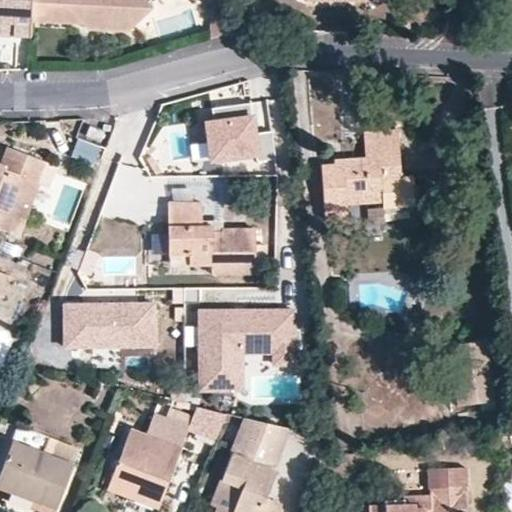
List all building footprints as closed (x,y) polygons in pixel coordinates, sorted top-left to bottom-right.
[(13,35),(30,36),(31,21),(31,11),(31,0),(0,0),(0,21),(13,22),(13,35)] [(31,0),(31,11),(73,13),(82,24),(87,29),(127,31),(152,7),(146,0),(31,0)] [(31,11),(31,21),(82,24),(73,13),(31,11)] [(222,35),(225,16),(212,12),(209,39),(222,35)] [(0,34),(13,35),(13,22),(0,21),(0,34)] [(219,128),(208,129),(212,165),(274,158),(271,132),(258,134),(254,107),(217,111),(219,128)] [(104,145),(108,134),(90,127),(86,138),(104,145)] [(348,208),(383,206),(384,212),(417,210),(414,181),(403,181),(399,134),(364,136),(366,162),(322,165),(326,224),(349,223),(348,208)] [(0,163),(0,229),(7,232),(27,182),(35,185),(44,163),(8,150),(2,165),(0,163)] [(35,185),(27,182),(7,232),(16,236),(35,185)] [(195,195),(176,195),(177,207),(169,207),(170,259),(190,258),(190,269),(212,268),(212,277),(257,277),(257,233),(224,233),(222,233),(222,236),(214,236),(214,230),(203,230),(203,207),(195,207),(195,195)] [(150,237),(150,256),(165,256),(165,237),(150,237)] [(0,301),(5,303),(14,278),(3,274),(0,281),(0,301)] [(156,305),(70,304),(69,351),(155,353),(156,305)] [(299,312),(199,317),(203,393),(245,391),(243,345),(275,344),(276,369),(302,368),(299,312)] [(484,365),(482,350),(446,355),(448,371),(484,365)] [(453,416),(490,412),(484,365),(448,371),(453,416)] [(193,408),(185,435),(186,436),(184,441),(209,449),(221,415),(193,408)] [(130,435),(113,483),(164,501),(180,453),(184,441),(186,436),(185,435),(152,424),(146,441),(130,435)] [(287,431),(248,425),(217,511),(281,511),(282,511),(267,507),(275,478),(272,475),(287,431)] [(51,452),(76,461),(80,449),(55,440),(51,452)] [(0,489),(17,495),(19,487),(64,503),(77,464),(15,443),(0,487),(0,489)] [(467,511),(467,506),(475,506),(474,465),(437,466),(438,503),(437,511),(408,511),(408,504),(376,504),(376,511),(456,511),(456,506),(458,506),(459,511),(467,511)] [(113,483),(109,496),(153,511),(159,511),(164,501),(113,483)] [(35,511),(60,511),(64,503),(19,487),(17,495),(13,504),(35,511)] [(437,511),(438,503),(408,504),(408,511),(437,511)]
